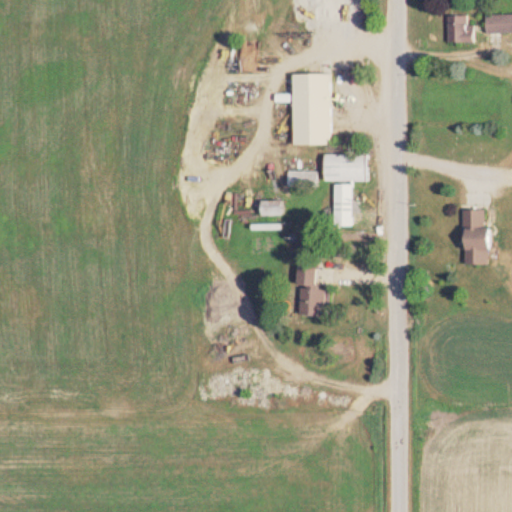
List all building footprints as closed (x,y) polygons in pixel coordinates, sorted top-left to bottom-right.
[(511,17),(492,17),(492,35),(511,34),(511,17)] [(477,45),(477,19),(453,19),(453,45),(477,45)] [(338,77),(301,77),(301,148),(338,148),(338,77)] [(374,185),(373,158),(331,158),(332,185),(374,185)] [(340,188),(340,231),(359,231),(359,188),(340,188)] [(271,218),(291,218),(291,205),(271,205),(271,218)] [(471,268),(496,267),(496,252),(501,252),(501,231),(491,231),(491,213),(470,213),(471,268)] [(306,319),(332,319),(332,272),(307,272),(306,319)]
